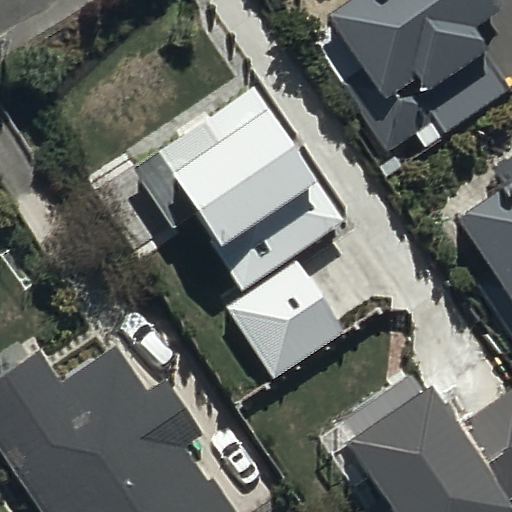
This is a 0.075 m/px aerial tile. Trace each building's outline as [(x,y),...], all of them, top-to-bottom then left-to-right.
[(489,0),(360,0),(318,29),(351,78),(336,89),(384,159),(432,127),(443,143),(507,100),(469,44),(492,28),(484,16),(495,9),(489,0)] [(254,85),(153,152),(245,289),(223,304),(273,377),(341,331),(293,259),(347,223),(254,85)] [(494,206),(448,237),(486,293),(477,299),(511,351),(511,160),(486,178),(494,190),(486,195),(494,206)] [(33,361),(0,383),(0,465),(31,511),(223,511),(208,488),(205,490),(183,457),(198,448),(160,390),(141,403),(110,356),(54,393),(33,361)] [(432,385),(344,444),(390,511),(511,511),(505,502),(511,498),(511,389),(459,425),(432,385)]
